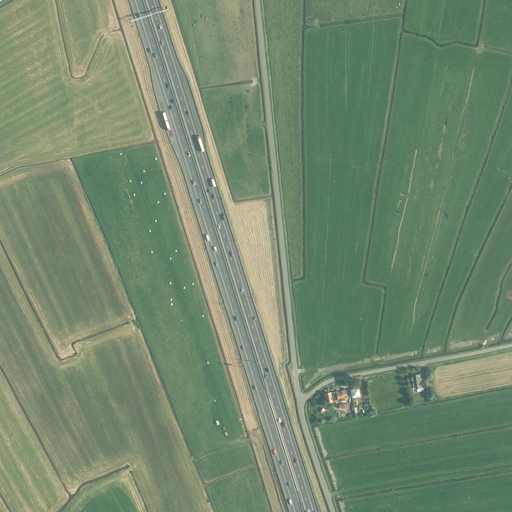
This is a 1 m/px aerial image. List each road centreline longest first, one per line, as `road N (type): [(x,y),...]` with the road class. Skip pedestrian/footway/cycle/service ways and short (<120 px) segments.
road 1 (motorway): [(311,511),(151,0)]
road 2 (motorway): [(136,0),(296,511)]
road 3 (unclassified): [(301,401),(257,0)]
road 4 (unclassified): [(301,401),(335,379),(511,346)]
